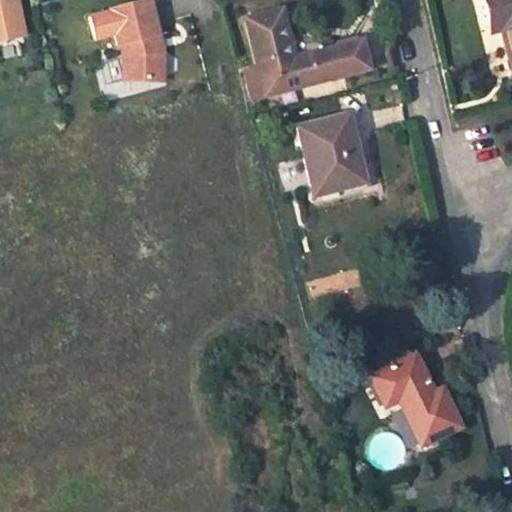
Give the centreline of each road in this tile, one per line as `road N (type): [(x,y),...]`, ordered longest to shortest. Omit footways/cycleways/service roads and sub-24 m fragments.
road 1 (residential): [(456,210),(511,468)]
road 2 (residential): [(407,0),(456,210)]
